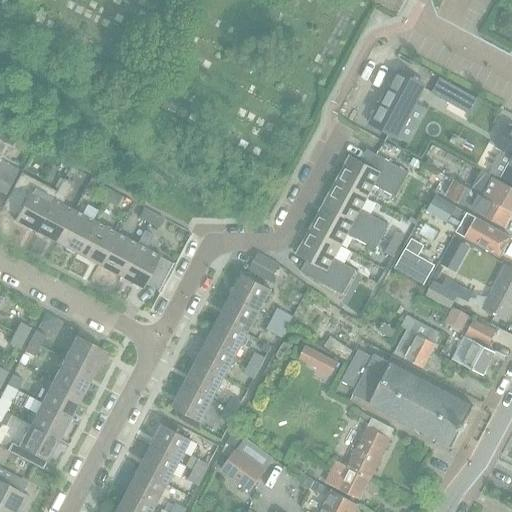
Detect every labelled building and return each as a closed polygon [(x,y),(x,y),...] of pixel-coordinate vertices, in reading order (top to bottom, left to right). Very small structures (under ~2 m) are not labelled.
[(397,71),(368,123),(397,138),(425,85),(397,71)] [(440,79),(432,93),(449,103),(457,89),(440,79)] [(490,172),(511,184),(511,127),(509,125),(496,148),(502,151),(490,172)] [(0,140),(11,146),(18,133),(6,128),(2,126),(0,131),(0,135),(1,136),(0,138),(0,140)] [(36,142),(31,152),(32,152),(33,153),(34,153),(35,153),(36,153),(37,153),(38,153),(39,153),(40,153),(41,153),(42,152),(43,152),(44,151),(45,150),(46,149),(46,148),(47,148),(36,142)] [(336,182),(367,198),(373,186),(395,198),(409,173),(366,150),(359,162),(349,157),(336,182)] [(413,158),(410,164),(419,168),(422,162),(413,158)] [(17,170),(1,162),(0,161),(0,192),(4,194),(17,170)] [(63,178),(68,168),(58,162),(52,172),(63,178)] [(424,163),(419,171),(433,179),(438,171),(424,163)] [(63,178),(73,183),(79,173),(68,168),(63,178)] [(511,189),(494,179),(493,178),(480,172),(470,189),(453,180),(452,182),(477,196),(483,198),(511,214),(511,213),(511,189)] [(427,189),(434,192),(439,183),(432,180),(427,189)] [(360,210),(367,198),(336,182),(323,205),(382,238),(388,225),(360,210)] [(511,214),(483,198),(477,196),(452,182),(444,196),(486,219),(504,229),(511,214)] [(105,201),(110,190),(100,185),(95,195),(105,201)] [(34,231),(51,199),(30,188),(13,220),(34,231)] [(105,201),(115,206),(120,196),(110,190),(105,201)] [(426,212),(446,223),(455,207),(435,195),(426,212)] [(55,243),(72,211),(51,199),(34,231),(55,243)] [(375,250),(382,238),(323,205),(310,230),(341,246),(347,235),(375,250)] [(147,223),(152,213),(143,208),(138,218),(147,223)] [(77,254),(94,222),(72,211),(55,243),(77,254)] [(147,223),(158,228),(163,218),(152,213),(147,223)] [(510,239),(466,215),(458,230),(466,234),(464,238),(499,258),(510,239)] [(420,221),(409,239),(410,239),(406,246),(413,250),(417,243),(418,244),(421,238),(420,237),(427,225),(420,221)] [(98,265),(115,233),(94,222),(77,254),(98,265)] [(334,259),(341,246),(310,230),(296,254),(306,260),(300,272),(342,295),(355,271),(334,259)] [(158,256),(145,249),(152,236),(143,231),(136,244),(136,245),(119,277),(141,288),(143,284),(157,292),(172,264),(171,263),(157,257),(158,256)] [(398,247),(404,236),(396,231),(390,242),(398,247)] [(136,245),(136,244),(115,233),(98,265),(119,277),(136,245)] [(390,242),(384,253),(392,258),(398,247),(390,242)] [(404,249),(393,269),(423,286),(434,266),(404,249)] [(279,266),(257,254),(248,271),(270,282),(279,266)] [(511,301),(511,270),(505,267),(482,310),(505,322),(511,308),(511,305),(510,305),(511,301)] [(230,298),(258,312),(270,290),(242,275),(230,298)] [(445,279),(441,287),(457,295),(456,296),(467,302),(472,294),(445,279)] [(441,287),(432,282),(425,296),(449,309),(456,296),(457,295),(441,287)] [(412,296),(402,290),(394,306),(404,311),(412,296)] [(247,334),(258,312),(230,298),(219,319),(247,334)] [(271,319),(281,325),(287,314),(277,309),(271,319)] [(459,329),(465,317),(453,311),(447,322),(459,329)] [(44,312),(36,326),(47,331),(54,317),(44,312)] [(433,344),(438,335),(439,333),(406,315),(401,326),(407,329),(406,330),(394,354),(407,361),(406,361),(422,369),(434,345),(433,344)] [(235,356),(247,334),(219,319),(207,341),(235,356)] [(276,335),(281,325),(271,319),(266,330),(276,335)] [(24,338),(30,327),(20,322),(14,333),(24,338)] [(487,346),(494,333),(472,322),(465,334),(487,346)] [(383,324),(378,332),(390,338),(395,330),(383,324)] [(40,346),(45,335),(36,330),(30,341),(40,346)] [(18,349),(24,338),(14,333),(9,344),(18,349)] [(63,360),(91,375),(103,351),(76,336),(63,360)] [(352,351),(330,336),(323,346),(337,355),(338,354),(347,359),(352,351)] [(482,376),(494,354),(464,338),(452,360),(482,376)] [(34,357),(40,346),(30,341),(24,352),(34,357)] [(223,378),(235,356),(207,341),(195,363),(223,378)] [(263,343),(259,350),(266,353),(270,346),(263,343)] [(337,363),(305,346),(298,359),(330,376),(337,363)] [(248,363),(258,368),(263,358),(253,353),(248,363)] [(474,409),(373,355),(359,381),(354,378),(349,387),(355,390),(351,396),(452,450),(474,409)] [(79,398),(91,375),(63,360),(51,384),(79,398)] [(212,400),(223,378),(195,363),(184,385),(212,400)] [(252,379),(258,368),(248,363),(243,374),(252,379)] [(7,385),(17,390),(22,379),(13,374),(7,385)] [(69,417),(79,398),(51,384),(41,403),(69,417)] [(11,401),(17,390),(7,385),(1,396),(11,401)] [(200,422),(212,400),(184,385),(172,407),(200,422)] [(0,409),(5,412),(11,401),(1,396),(0,398),(0,409)] [(225,407),(235,412),(240,402),(230,397),(225,407)] [(57,439),(69,417),(41,403),(29,425),(57,439)] [(229,423),(235,412),(225,407),(219,418),(229,423)] [(358,446),(380,457),(393,430),(371,420),(358,446)] [(46,462),(57,439),(29,425),(18,446),(11,442),(7,450),(31,463),(35,456),(46,462)] [(150,448),(178,463),(190,440),(162,425),(150,448)] [(220,470),(249,492),(265,471),(235,449),(243,438),(233,431),(226,444),(234,450),(220,470)] [(368,479),(380,457),(358,446),(347,468),(368,479)] [(167,484),(178,463),(150,448),(139,470),(167,484)] [(192,470),(202,476),(207,465),(197,460),(192,470)] [(347,468),(342,466),(334,462),(324,482),(334,487),(359,499),(368,479),(347,468)] [(155,506),(167,484),(139,470),(127,492),(155,506)] [(196,486),(202,476),(192,470),(187,481),(196,486)] [(303,473),(299,479),(301,486),(307,490),(313,480),(303,473)] [(316,493),(320,484),(313,480),(309,489),(316,493)] [(0,511),(9,511),(13,505),(21,509),(27,498),(0,483),(0,511)] [(355,505),(359,499),(334,487),(331,492),(355,505)] [(151,511),(155,506),(127,492),(116,511),(151,511)] [(352,511),(356,506),(355,505),(331,492),(320,511),(352,511)] [(175,503),(169,511),(182,511),(184,508),(175,503)]
